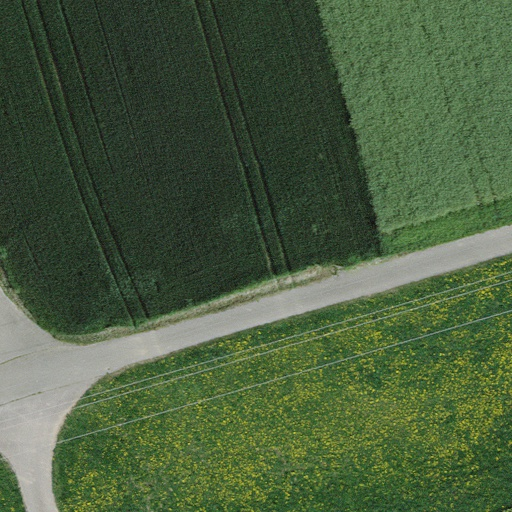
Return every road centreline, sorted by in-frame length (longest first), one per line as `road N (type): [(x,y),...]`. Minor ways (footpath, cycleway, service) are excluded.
road 1 (track): [(511,239),(0,393)]
road 2 (track): [(0,363),(42,511)]
